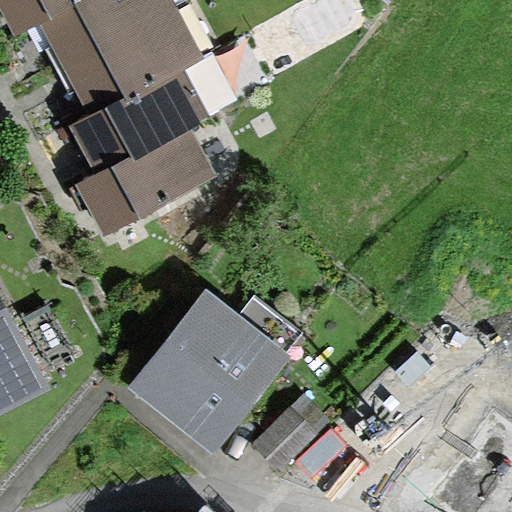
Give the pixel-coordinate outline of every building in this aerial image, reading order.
[(0,0),(0,11),(8,26),(34,12),(32,8),(46,0),(0,0)] [(60,58),(165,0),(46,0),(32,8),(34,12),(60,58)] [(85,104),(88,109),(200,47),(173,0),(165,0),(60,58),(85,104)] [(242,24),(200,47),(88,109),(85,104),(63,117),(89,163),(181,112),(185,119),(269,73),(242,24)] [(98,227),(211,165),(185,119),(181,112),(89,163),(69,174),(98,227)] [(245,287),(228,308),(194,281),(117,379),(205,447),(281,350),(276,346),(293,324),(245,287)] [(0,409),(41,388),(0,311),(0,409)] [(323,411),(295,383),(243,434),(270,462),(323,411)] [(202,511),(190,499),(176,511),(202,511)]
